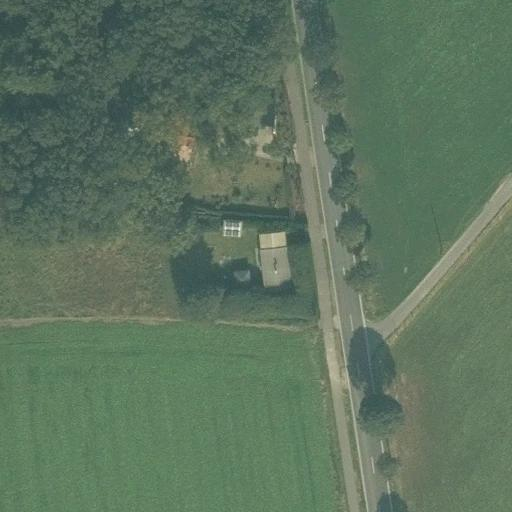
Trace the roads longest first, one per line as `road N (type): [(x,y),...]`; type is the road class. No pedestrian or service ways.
road 1 (tertiary): [(354,338),(303,0)]
road 2 (unclassified): [(511,184),(391,320),(354,338)]
road 3 (tertiary): [(379,511),(354,338)]
